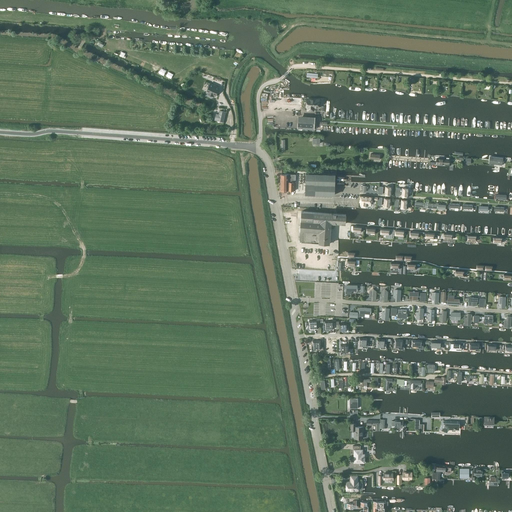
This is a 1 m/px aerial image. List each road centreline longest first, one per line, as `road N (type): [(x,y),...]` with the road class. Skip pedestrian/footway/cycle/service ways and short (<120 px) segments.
road 1 (track): [(308,511),(240,145)]
road 2 (unclassified): [(330,511),(270,174),(256,149)]
road 3 (unclassified): [(0,131),(256,149)]
